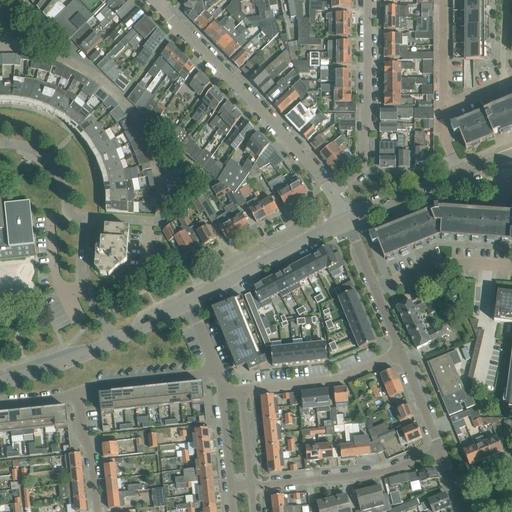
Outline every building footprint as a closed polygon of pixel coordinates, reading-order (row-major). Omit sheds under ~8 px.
[(36,0),(33,4),(40,11),(48,0),(36,0)] [(55,0),(48,0),(40,11),(42,12),(45,16),(46,16),(58,2),(55,0)] [(110,0),(80,0),(78,2),(76,0),(74,0),(66,8),(51,22),(51,23),(68,42),(71,39),(77,32),(79,31),(106,5),(110,0)] [(122,21),(136,7),(128,0),(126,0),(105,20),(99,26),(103,30),(117,16),(122,21)] [(126,0),(110,0),(106,5),(108,7),(100,14),(105,20),(126,0)] [(216,6),(224,0),(190,0),(190,1),(187,0),(184,7),(187,8),(185,13),(184,13),(185,14),(194,24),(205,13),(207,14),(211,10),(213,7),(214,7),(216,6)] [(241,4),(240,0),(233,0),(233,2),(231,4),(241,14),(241,4)] [(265,12),(262,0),(251,0),(252,1),(256,0),(257,0),(259,11),(260,16),(261,20),(265,20),(265,12)] [(277,5),(276,0),(262,0),(265,12),(265,20),(274,19),(273,11),(271,11),(270,7),(277,5)] [(296,11),(293,0),(287,0),(288,6),(290,12),(295,11),(296,11)] [(293,0),(296,11),(295,11),(296,17),(297,20),(303,19),(302,7),(301,7),(300,4),(299,0),(293,0)] [(309,0),(310,11),(324,11),(324,3),(317,3),(316,0),(309,0)] [(350,0),(331,0),(332,2),(328,2),(328,7),(332,7),(332,9),(351,9),(350,0)] [(451,0),(452,60),(489,60),(489,48),(487,48),(487,39),(489,39),(489,16),(487,16),(487,6),(489,6),(489,0),(451,0)] [(46,16),(45,16),(51,22),(66,8),(58,2),(46,16)] [(433,19),(433,5),(417,4),(417,11),(421,11),(421,19),(433,19)] [(408,7),(402,7),(385,7),(385,18),(399,18),(399,14),(408,14),(408,7)] [(134,26),(137,23),(144,16),(137,9),(114,31),(115,31),(118,34),(122,30),(125,30),(127,28),(132,24),(134,26)] [(211,10),(207,14),(205,13),(194,24),(203,32),(223,12),(219,9),(214,13),(211,10)] [(242,14),(242,15),(237,10),(236,11),(232,15),(232,16),(236,20),(239,24),(242,21),(245,18),(242,14)] [(315,25),(315,18),(315,12),(324,12),(324,11),(310,11),(309,19),(310,25),(315,25)] [(351,14),(341,14),(329,14),(326,15),(326,20),(328,20),(328,25),(351,25),(351,14)] [(210,40),(229,22),(230,21),(226,17),(219,24),(216,21),(204,33),(210,40)] [(138,47),(157,29),(146,18),(134,29),(120,43),(125,48),(132,41),(138,47)] [(252,25),(245,18),(242,21),(249,28),(252,25)] [(406,18),(404,18),(399,18),(385,18),(385,30),(402,30),(402,25),(406,25),(406,18)] [(310,39),(310,25),(309,19),(298,20),(298,39),(310,39)] [(433,32),(433,19),(421,19),(421,27),(416,27),(416,32),(428,32),(433,32)] [(279,33),(277,27),(275,20),(269,25),(262,32),(271,41),(279,33)] [(217,46),(229,34),(234,30),(236,27),(230,21),(229,22),(210,40),(217,46)] [(351,37),(351,25),(328,25),(328,35),(333,37),(341,37),(351,37)] [(81,33),(79,31),(77,32),(71,39),(78,47),(93,32),(88,26),(81,33)] [(223,53),(246,30),(242,26),(236,32),(234,30),(229,34),(217,46),(223,53)] [(143,66),(165,38),(158,30),(152,38),(144,49),(145,49),(135,60),(143,66)] [(246,30),(223,53),(229,59),(236,52),(247,42),(244,39),(250,34),(246,30)] [(119,36),(118,34),(115,31),(108,37),(113,42),(119,36)] [(93,32),(78,47),(87,57),(94,50),(103,42),(93,32)] [(290,57),(288,44),(286,34),(280,35),(281,39),(290,57)] [(402,35),(395,35),(385,35),(385,46),(400,46),(400,40),(402,40),(402,35)] [(246,62),(256,51),(258,49),(255,46),(257,43),(253,39),(247,45),(238,54),(231,61),(239,69),(246,62)] [(257,88),(284,63),(290,57),(281,39),(278,41),(280,44),(281,44),(282,47),(281,47),(284,53),(264,71),(261,69),(257,73),(249,80),(257,88)] [(292,62),(298,62),(298,48),(297,42),(288,44),(290,57),(290,61),(292,62)] [(351,42),(341,42),(328,42),(328,53),(351,53),(351,42)] [(161,71),(177,50),(171,44),(170,44),(153,66),(160,72),(161,71)] [(408,46),(405,46),(400,46),(385,46),(385,58),(402,58),(402,53),(407,53),(408,46)] [(100,56),(94,50),(87,57),(92,63),(100,56)] [(167,77),(183,56),(177,50),(161,71),(167,77)] [(319,67),(320,56),(324,56),(324,54),(320,53),(310,53),(310,54),(308,54),(307,62),(310,62),(310,67),(319,67)] [(351,65),(351,53),(328,53),(328,60),(334,60),(334,65),(351,65)] [(14,66),(15,54),(2,55),(2,59),(2,65),(2,66),(14,66)] [(241,70),(248,77),(264,63),(256,55),(241,70)] [(38,70),(41,58),(28,56),(27,61),(31,62),(30,69),(38,70)] [(179,76),(189,62),(183,56),(167,77),(174,82),(179,76)] [(290,57),(284,63),(257,88),(264,95),(275,85),(272,82),(288,67),(287,66),(292,62),(290,61),(290,57)] [(52,67),(53,63),(41,58),(38,70),(50,74),(52,67)] [(115,84),(115,85),(122,76),(123,74),(105,58),(97,66),(115,84)] [(434,74),(433,60),(423,60),(423,74),(434,74)] [(189,76),(195,68),(189,62),(179,76),(181,78),(174,86),(176,88),(172,94),(175,96),(189,76)] [(309,74),(310,67),(310,62),(307,62),(298,62),(292,62),(298,74),(309,74)] [(61,78),(66,67),(53,63),(52,67),(56,69),(54,75),(61,78)] [(415,64),(395,64),(385,64),(385,74),(401,74),(401,70),(415,70),(415,64)] [(75,77),(77,73),(66,67),(61,78),(68,81),(72,75),(75,77)] [(293,70),(283,80),(287,85),(297,75),(293,70)] [(351,71),(341,71),(320,71),(320,81),(335,81),(351,81),(351,71)] [(204,92),(210,84),(200,73),(191,85),(189,87),(184,94),(195,104),(204,92)] [(401,79),(401,74),(385,74),(385,85),(415,85),(422,85),(426,85),(426,79),(401,79)] [(123,92),(131,82),(122,76),(115,85),(123,92)] [(21,105),(24,84),(24,79),(14,78),(13,82),(12,104),(21,105)] [(29,106),(36,80),(25,78),(24,79),(24,84),(21,105),(29,106)] [(90,99),(99,88),(89,79),(81,91),(90,99)] [(45,89),(46,84),(36,80),(29,106),(38,109),(45,89)] [(287,85),(283,80),(265,96),(272,104),(279,97),(290,88),(287,85)] [(299,98),(302,102),(309,96),(305,90),(301,82),(300,80),(281,98),(273,105),(282,114),(289,107),(299,98)] [(351,92),(351,81),(335,81),(335,86),(321,86),(321,92),(351,92)] [(12,104),(13,82),(2,82),(3,104),(12,104)] [(46,112),(55,92),(57,87),(46,84),(45,89),(38,109),(46,112)] [(134,106),(146,90),(139,85),(127,100),(134,106)] [(415,91),(415,85),(385,85),(385,95),(401,95),(401,91),(415,91)] [(434,85),(427,85),(426,85),(422,85),(422,95),(433,95),(434,85)] [(54,116),(64,97),(67,93),(57,87),(55,92),(46,112),(54,116)] [(202,117),(219,93),(213,87),(208,95),(203,101),(204,102),(200,107),(196,113),(197,113),(192,119),(197,124),(202,117)] [(109,96),(103,91),(99,88),(90,99),(91,99),(93,96),(103,103),(109,96)] [(146,91),(146,90),(134,106),(141,113),(149,102),(153,96),(146,91)] [(61,121),(74,102),(77,97),(67,91),(67,93),(64,97),(54,116),(61,121)] [(351,92),(321,92),(307,92),(309,96),(311,98),(335,98),(335,102),(351,103),(351,92)] [(219,107),(225,99),(219,93),(202,117),(197,124),(199,126),(207,115),(210,118),(214,114),(219,107)] [(401,99),(401,95),(385,95),(385,106),(415,106),(415,99),(401,99)] [(109,96),(103,103),(102,104),(107,110),(112,105),(115,109),(118,106),(109,96)] [(511,98),(507,100),(489,108),(484,110),(483,111),(470,116),(469,116),(469,117),(456,122),(456,121),(455,122),(450,124),(454,133),(459,131),(466,149),(495,137),(495,136),(494,136),(494,134),(499,132),(500,135),(511,129),(511,98)] [(68,126),(82,109),(74,102),(61,121),(68,126)] [(153,111),(156,107),(149,102),(141,113),(148,119),(153,111)] [(219,130),(235,109),(228,102),(210,125),(214,128),(215,127),(219,130)] [(333,113),(346,113),(356,113),(356,105),(333,104),(333,113)] [(75,132),(90,116),(94,111),(86,105),(82,109),(68,126),(75,132)] [(316,117),(310,111),(307,114),(299,106),(286,118),(300,133),(312,120),(316,117)] [(164,112),(156,107),(153,111),(148,119),(155,125),(160,117),(164,112)] [(236,124),(241,116),(235,109),(219,130),(223,134),(229,127),(231,130),(236,124)] [(414,119),(415,109),(381,109),(381,115),(380,115),(380,119),(381,120),(381,121),(397,121),(397,116),(401,116),(401,120),(409,120),(409,119),(414,119)] [(434,110),(415,109),(414,119),(414,120),(433,120),(434,110)] [(320,113),(316,117),(312,120),(300,133),(308,142),(317,133),(315,130),(326,119),(325,117),(320,113)] [(355,115),(345,115),(335,115),(335,123),(337,122),(339,121),(355,121),(355,115)] [(81,138),(97,124),(90,116),(75,132),(81,138)] [(176,131),(160,117),(155,125),(170,139),(176,131)] [(254,129),(245,120),(235,133),(237,134),(230,142),(238,149),(244,141),(254,129)] [(355,131),(355,121),(339,121),(339,131),(355,131)] [(104,132),(97,124),(81,138),(87,145),(104,132)] [(397,124),(390,124),(380,124),(380,132),(397,132),(397,124)] [(204,126),(200,133),(199,135),(202,137),(207,129),(204,126)] [(178,127),(176,131),(170,139),(169,139),(177,146),(186,133),(178,127)] [(110,129),(104,132),(87,145),(91,153),(110,141),(120,135),(118,133),(114,135),(110,129)] [(245,180),(256,164),(269,146),(270,145),(257,133),(247,146),(243,151),(250,156),(242,169),(238,167),(239,166),(230,160),(225,169),(217,181),(222,185),(230,190),(235,194),(238,189),(245,180)] [(425,162),(425,152),(425,148),(425,136),(424,136),(424,133),(415,133),(415,136),(414,136),(414,156),(414,166),(425,162)] [(333,156),(333,153),(338,149),(338,148),(334,143),(329,147),(327,144),(328,143),(322,135),(318,138),(310,144),(316,152),(317,152),(319,155),(329,167),(337,161),(333,156)] [(185,154),(192,144),(195,141),(188,136),(178,148),(185,154)] [(409,168),(409,158),(409,152),(404,152),(404,145),(404,136),(398,136),(397,142),(398,158),(398,168),(409,168)] [(140,138),(130,144),(132,147),(135,155),(145,151),(140,138)] [(116,151),(110,141),(91,153),(96,160),(116,151)] [(395,168),(396,158),(396,156),(395,156),(395,143),(380,143),(380,166),(382,168),(395,168)] [(195,163),(203,152),(192,144),(185,154),(195,163)] [(267,161),(276,153),(270,145),(269,146),(256,164),(258,168),(263,165),(264,164),(267,161)] [(337,174),(350,163),(344,155),(342,153),(346,150),(342,145),(338,148),(338,149),(333,153),(333,156),(337,161),(329,167),(334,173),(337,174)] [(203,169),(211,159),(213,156),(205,150),(203,152),(195,163),(203,169)] [(119,161),(116,151),(96,160),(99,168),(119,161)] [(150,163),(145,151),(135,155),(139,166),(141,165),(150,163)] [(282,161),(276,153),(267,161),(274,168),(282,161)] [(217,181),(225,169),(211,159),(203,169),(217,181)] [(123,171),(119,161),(99,168),(102,177),(123,171)] [(248,184),(262,175),(258,168),(256,164),(245,180),(248,184)] [(130,169),(123,171),(102,177),(104,185),(125,181),(132,180),(130,169)] [(511,177),(511,178),(511,179),(511,201),(511,202),(510,204),(509,206),(509,207),(509,209),(509,211),(509,213),(503,213),(503,212),(502,212),(502,213),(488,212),(488,211),(487,211),(487,212),(473,211),(473,210),(472,210),(458,210),(458,209),(457,209),(443,209),(443,208),(443,202),(440,202),(438,202),(432,203),(430,203),(428,204),(430,210),(429,210),(417,215),(415,216),(403,221),(401,221),(389,226),(387,227),(388,227),(375,232),(373,232),(374,233),(369,234),(372,243),(377,241),(384,259),(440,237),(511,241),(511,177)] [(134,191),(132,180),(125,181),(104,185),(106,194),(134,191)] [(245,180),(238,189),(240,192),(249,187),(248,184),(245,180)] [(307,193),(299,180),(288,186),(296,200),(307,193)] [(212,190),(222,185),(217,181),(210,187),(212,190)] [(288,186),(285,181),(279,185),(277,183),(270,187),(271,190),(275,188),(278,192),(277,193),(285,206),(296,200),(288,186)] [(235,194),(230,190),(222,185),(212,190),(218,199),(227,195),(235,209),(241,206),(242,207),(242,206),(235,194)] [(212,190),(210,187),(203,193),(206,197),(212,190)] [(240,192),(238,189),(235,194),(242,206),(247,204),(240,192)] [(134,202),(134,191),(106,194),(106,203),(134,202)] [(197,199),(198,200),(204,211),(211,222),(217,219),(203,195),(197,199)] [(278,210),(273,202),(271,198),(260,204),(267,217),(278,210)] [(0,260),(35,257),(30,202),(6,204),(5,200),(0,201),(0,200),(0,260)] [(204,211),(198,200),(192,204),(193,205),(195,209),(197,211),(199,214),(204,211)] [(134,214),(134,202),(106,203),(106,212),(134,214)] [(267,217),(260,204),(249,210),(256,223),(267,217)] [(238,234),(249,227),(242,214),(240,215),(238,210),(227,215),(238,234)] [(192,223),(185,211),(181,215),(187,226),(192,223)] [(189,229),(187,226),(181,215),(177,218),(182,227),(176,230),(172,223),(163,231),(169,241),(174,238),(182,251),(192,245),(197,242),(189,229)] [(226,240),(238,234),(227,215),(216,221),(219,227),(226,240)] [(215,240),(210,231),(207,226),(207,227),(204,223),(201,222),(189,229),(197,242),(201,240),(204,246),(215,240)] [(129,237),(129,236),(129,227),(105,226),(104,239),(101,239),(100,258),(95,258),(95,268),(100,274),(107,275),(109,276),(120,266),(121,267),(127,262),(127,257),(123,257),(125,236),(129,237)] [(340,268),(328,246),(318,252),(318,253),(319,253),(327,268),(327,269),(329,274),(340,268)] [(327,268),(319,253),(318,253),(309,258),(318,273),(327,269),(327,268)] [(318,273),(309,258),(300,263),(308,278),(318,273)] [(308,278),(300,263),(290,268),(298,284),(299,283),(308,278)] [(298,284),(290,268),(281,273),(291,293),(301,288),(299,283),(298,284)] [(291,293),(281,273),(271,278),(279,294),(281,298),(291,293)] [(279,294),(271,278),(261,283),(270,299),(270,298),(279,294)] [(270,299),(261,283),(251,288),(255,295),(262,308),(272,303),(270,298),(270,299)] [(416,299),(426,295),(423,289),(413,294),(416,299)] [(359,301),(354,291),(338,298),(342,308),(359,301)] [(511,293),(497,291),(494,321),(511,323),(511,347),(505,402),(509,403),(508,408),(511,408),(511,293)] [(255,295),(251,297),(253,300),(254,304),(256,307),(257,311),(262,308),(255,295)] [(264,357),(261,358),(239,304),(244,302),(242,297),(212,309),(236,369),(246,365),(249,372),(267,364),(264,357)] [(416,313),(426,308),(433,305),(430,298),(423,302),(424,303),(414,308),(410,300),(396,307),(402,320),(416,313)] [(363,311),(359,301),(342,308),(346,318),(363,311)] [(436,311),(433,305),(426,308),(429,314),(436,311)] [(367,321),(363,311),(346,318),(350,328),(367,321)] [(424,328),(417,314),(416,313),(402,320),(410,335),(424,328)] [(479,321),(468,318),(472,328),(476,329),(479,321)] [(371,331),(367,321),(350,328),(354,338),(371,331)] [(426,333),(424,328),(410,335),(417,349),(431,342),(447,334),(442,325),(426,333)] [(476,329),(472,328),(476,339),(482,340),(484,331),(476,329)] [(375,342),(371,331),(354,338),(359,349),(375,342)] [(327,360),(325,343),(314,344),(316,362),(327,360)] [(316,362),(314,344),(303,345),(305,363),(316,362)] [(305,363),(303,345),(292,346),(294,364),(305,363)] [(294,364),(292,346),(282,347),(284,365),(294,364)] [(284,365),(282,347),(270,348),(272,366),(284,365)] [(443,398),(441,398),(449,416),(462,411),(460,404),(463,403),(466,409),(475,405),(468,387),(464,389),(454,366),(461,363),(456,351),(429,362),(443,398)] [(393,369),(392,370),(380,374),(385,386),(398,381),(393,369)] [(403,392),(398,381),(385,386),(389,398),(403,392)] [(202,383),(197,384),(190,385),(193,406),(205,405),(202,383)] [(193,406),(190,385),(179,386),(181,404),(191,403),(192,406),(193,406)] [(181,404),(179,386),(168,387),(170,405),(181,404)] [(170,405),(168,387),(156,388),(158,406),(170,405)] [(348,402),(346,387),(334,389),(335,403),(348,402)] [(158,406),(156,388),(145,390),(147,408),(158,406)] [(330,409),(328,389),(314,391),(316,408),(316,413),(324,412),(329,412),(330,421),(323,422),(324,427),(333,426),(338,426),(337,416),(336,409),(335,408),(330,409)] [(147,408),(145,390),(134,391),(136,409),(147,408)] [(136,409),(134,391),(122,392),(124,410),(136,409)] [(316,408),(314,391),(295,393),(296,405),(299,405),(300,413),(308,413),(308,409),(316,408)] [(122,392),(113,393),(111,393),(113,414),(114,414),(114,411),(124,410),(122,392)] [(111,393),(99,394),(101,415),(113,414),(111,393)] [(296,405),(295,393),(282,394),(283,400),(289,400),(290,406),(296,405)] [(278,408),(277,395),(261,397),(262,410),(278,408)] [(408,405),(406,401),(393,406),(400,422),(413,417),(408,405)] [(476,407),(468,410),(473,422),(477,420),(481,418),(476,407)] [(68,429),(66,408),(54,409),(56,427),(55,427),(56,430),(68,429)] [(279,420),(278,408),(262,410),(264,422),(276,421),(276,420),(279,420)] [(56,427),(54,409),(43,410),(45,428),(55,427),(56,427)] [(32,411),(33,429),(45,428),(43,410),(32,411)] [(33,429),(32,411),(20,412),(22,431),(23,436),(34,434),(33,429)] [(11,432),(22,431),(20,412),(9,414),(11,432)] [(0,432),(11,432),(9,414),(0,414),(0,432)] [(463,419),(461,414),(450,418),(452,424),(463,419)] [(342,415),(337,416),(338,426),(345,425),(350,424),(350,419),(343,420),(342,415)] [(498,419),(489,418),(481,418),(477,420),(479,427),(483,425),(484,427),(491,424),(495,433),(502,430),(498,419)] [(466,426),(463,419),(452,424),(457,436),(462,434),(460,429),(466,426)] [(510,433),(511,421),(504,420),(503,433),(510,433)] [(276,427),(276,421),(264,422),(265,435),(280,434),(280,426),(276,427)] [(388,431),(384,423),(368,430),(371,438),(388,431)] [(352,424),(350,424),(345,425),(345,432),(347,445),(340,446),(341,458),(342,458),(342,460),(349,459),(349,457),(355,456),(354,444),(352,424)] [(416,424),(416,425),(397,432),(399,439),(398,440),(401,446),(407,444),(422,438),(416,424)] [(180,432),(180,437),(187,437),(185,427),(177,428),(178,432),(180,432)] [(333,427),(319,428),(316,429),(317,435),(328,434),(329,434),(329,437),(334,436),(334,433),(333,427)] [(209,441),(207,429),(194,430),(192,430),(193,443),(209,441)] [(317,435),(316,429),(309,430),(301,431),(302,440),(310,439),(310,436),(317,435)] [(384,451),(380,442),(380,441),(395,434),(393,430),(388,432),(388,431),(371,438),(371,439),(378,454),(384,451)] [(157,447),(156,435),(156,434),(148,435),(149,448),(157,447)] [(281,442),(281,434),(280,434),(265,435),(266,448),(279,447),(279,446),(282,446),(281,442)] [(491,456),(485,442),(483,436),(472,441),(474,446),(480,461),(491,456)] [(497,437),(485,442),(491,456),(503,451),(501,449),(502,448),(501,444),(500,445),(497,437)] [(136,439),(137,446),(137,448),(130,449),(130,455),(143,454),(141,438),(136,439)] [(378,454),(371,439),(368,440),(368,439),(360,439),(360,444),(354,444),(355,456),(378,454)] [(210,454),(209,441),(193,443),(194,451),(197,450),(197,456),(210,454)] [(117,443),(102,445),(104,458),(118,456),(117,443)] [(333,459),(332,449),(332,444),(318,445),(320,460),(333,459)] [(320,460),(318,445),(305,447),(306,457),(306,459),(304,459),(305,470),(310,470),(309,461),(320,460)] [(480,461),(474,446),(463,451),(469,465),(480,461)] [(279,453),(279,447),(266,448),(268,461),(283,459),(282,453),(279,453)] [(82,468),(80,454),(64,456),(66,470),(70,470),(82,468)] [(211,467),(210,454),(197,456),(198,461),(195,462),(196,469),(211,467)] [(285,472),(283,459),(268,461),(269,474),(285,472)] [(116,479),(115,465),(111,465),(104,466),(106,480),(116,479)] [(213,480),(211,467),(196,469),(187,470),(188,478),(185,478),(185,483),(192,483),(195,482),(198,481),(200,480),(200,482),(213,480)] [(83,483),(82,468),(70,470),(72,484),(83,483)] [(419,483),(439,478),(434,469),(408,474),(398,475),(395,476),(391,478),(383,480),(385,485),(419,482),(419,483)] [(118,493),(116,479),(106,480),(107,494),(118,493)] [(214,493),(213,480),(200,482),(200,483),(197,483),(198,495),(214,493)] [(83,483),(72,484),(66,484),(67,499),(68,498),(85,497),(83,483)] [(380,486),(368,489),(373,509),(385,506),(387,511),(392,509),(388,495),(383,496),(380,486)] [(152,489),(153,502),(165,500),(164,488),(152,489)] [(362,511),(373,509),(368,489),(355,493),(360,511),(362,511)] [(125,507),(124,499),(124,498),(131,497),(131,492),(128,492),(118,493),(107,494),(109,509),(125,507)] [(214,494),(214,493),(198,495),(193,495),(194,504),(177,505),(178,510),(187,509),(194,509),(194,508),(200,508),(203,507),(203,508),(215,506),(215,500),(217,500),(216,494),(214,494)] [(298,507),(301,506),(309,505),(307,493),(293,495),(293,500),(300,499),(300,503),(297,503),(298,507)] [(437,511),(450,507),(445,494),(428,501),(428,502),(422,505),(425,511),(431,509),(432,511),(437,511)] [(288,508),(287,495),(272,497),(273,510),(288,508)] [(337,500),(332,501),(334,511),(350,511),(346,495),(336,498),(337,500)] [(78,511),(86,511),(85,497),(68,498),(69,505),(74,505),(74,511),(78,511)] [(416,499),(411,502),(408,503),(389,511),(388,511),(402,511),(419,506),(416,499)] [(334,511),(332,501),(327,503),(326,500),(317,503),(319,511),(334,511)] [(21,511),(20,503),(15,504),(13,505),(13,511),(21,511)]
